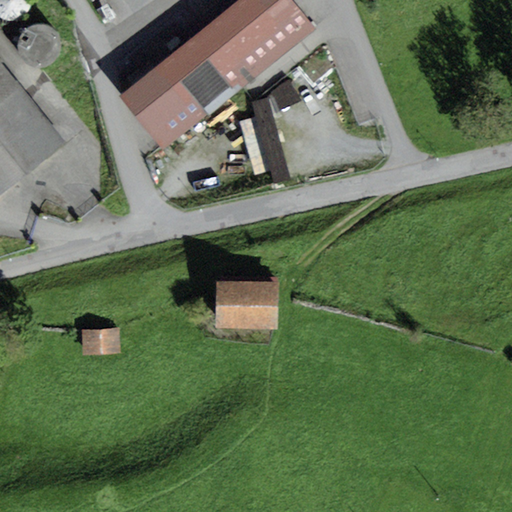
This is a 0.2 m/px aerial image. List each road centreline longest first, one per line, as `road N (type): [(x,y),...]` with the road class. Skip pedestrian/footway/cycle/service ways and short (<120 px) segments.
road 1 (residential): [(511,155),(0,274)]
road 2 (track): [(156,233),(77,0)]
road 3 (track): [(411,177),(344,0)]
